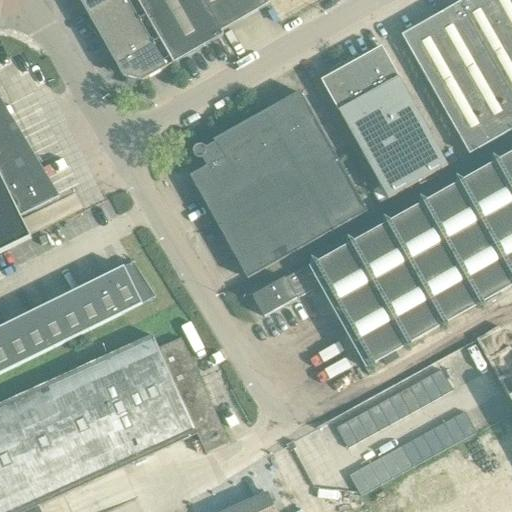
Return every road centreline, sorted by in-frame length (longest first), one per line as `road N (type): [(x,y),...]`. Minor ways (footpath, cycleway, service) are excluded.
road 1 (unclassified): [(295,439),(117,144)]
road 2 (unclassified): [(117,144),(373,0)]
road 3 (unclassified): [(117,144),(27,0)]
